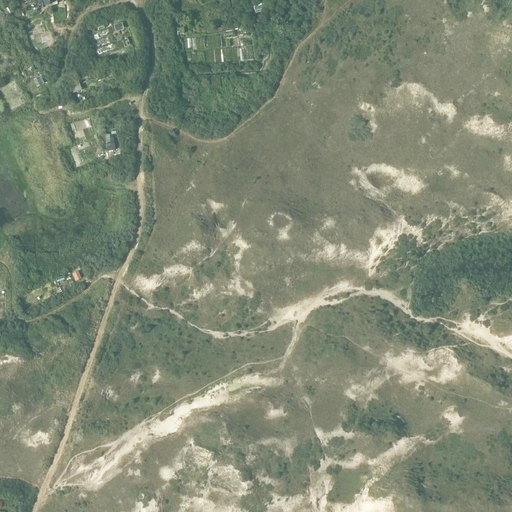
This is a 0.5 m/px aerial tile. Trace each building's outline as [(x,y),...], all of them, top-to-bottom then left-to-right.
[(253,7),(255,14),(262,12),(260,5),(253,7)] [(40,77),(34,80),(38,87),(44,84),(40,77)] [(79,81),(71,83),(74,93),(82,90),(79,81)] [(114,143),(106,144),(107,151),(115,150),(114,143)] [(80,280),(76,272),(71,275),(75,283),(80,280)]
